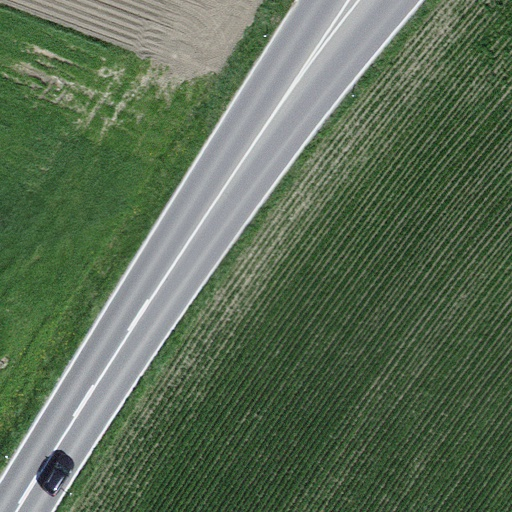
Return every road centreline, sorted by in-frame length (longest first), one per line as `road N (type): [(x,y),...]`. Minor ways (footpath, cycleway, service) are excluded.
road 1 (tertiary): [(16,511),(205,216)]
road 2 (tertiary): [(205,216),(390,0)]
road 3 (tertiary): [(327,0),(205,216)]
